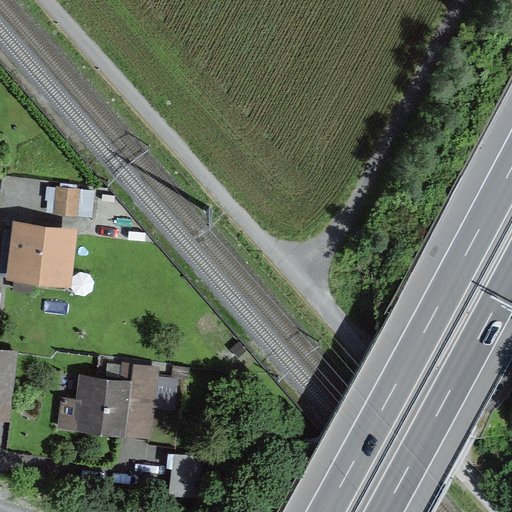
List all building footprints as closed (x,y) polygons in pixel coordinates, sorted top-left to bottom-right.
[(76,195),(54,194),(52,227),(74,229),(76,195)] [(71,238),(9,231),(3,283),(65,290),(71,238)] [(0,424),(10,426),(20,357),(0,353),(0,424)] [(114,383),(74,377),(67,433),(151,444),(161,371),(117,365),(114,383)] [(206,460),(170,456),(165,499),(201,503),(206,460)]
